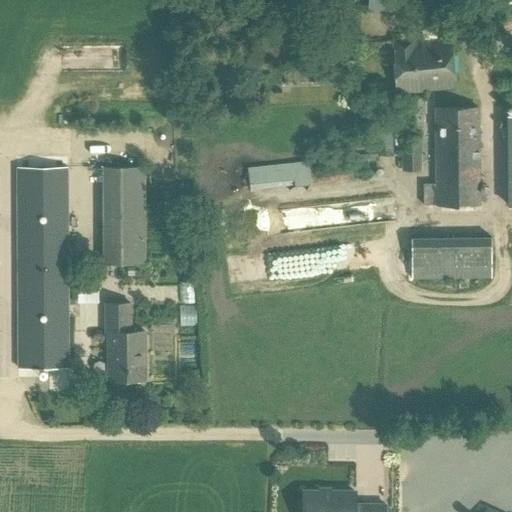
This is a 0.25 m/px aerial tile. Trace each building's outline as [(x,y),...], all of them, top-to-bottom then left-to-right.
[(269,0),(266,43),(279,44),(282,1),(269,0)] [(304,0),(303,14),(326,19),(324,30),(357,34),(358,20),(348,19),(349,0),(304,0)] [(369,0),(369,10),(403,12),(404,0),(369,0)] [(450,40),(393,42),(395,92),(452,89),(450,40)] [(199,50),(199,73),(240,70),(239,49),(199,50)] [(341,74),(282,76),(282,85),(342,84),(341,74)] [(428,96),(418,97),(419,116),(429,115),(428,96)] [(437,183),(424,184),(425,205),(479,204),(478,109),(436,109),(437,183)] [(191,123),(192,137),(203,136),(202,122),(191,123)] [(384,134),(376,135),(378,156),(386,155),(384,134)] [(402,138),(402,171),(422,171),(421,138),(402,138)] [(373,153),(248,168),(251,191),(377,176),(373,153)] [(67,168),(16,168),(17,368),(69,368),(67,168)] [(144,168),(104,168),(105,264),(145,264),(144,168)] [(375,213),(376,196),(345,195),(344,212),(375,213)] [(492,240),(413,240),(413,278),(492,278),(492,240)] [(69,303),(90,303),(90,277),(69,277),(69,303)] [(130,303),(105,303),(105,332),(107,332),(107,379),(145,379),(145,331),(130,331),(130,303)] [(77,305),(77,322),(93,322),(93,305),(77,305)] [(195,305),(180,305),(181,328),(196,327),(195,305)] [(147,369),(169,369),(170,319),(148,319),(147,369)] [(511,511),(511,445),(505,443),(477,511),(511,511)] [(299,489),(298,511),(385,511),(385,504),(355,504),(355,479),(304,479),(304,488),(299,489)]
